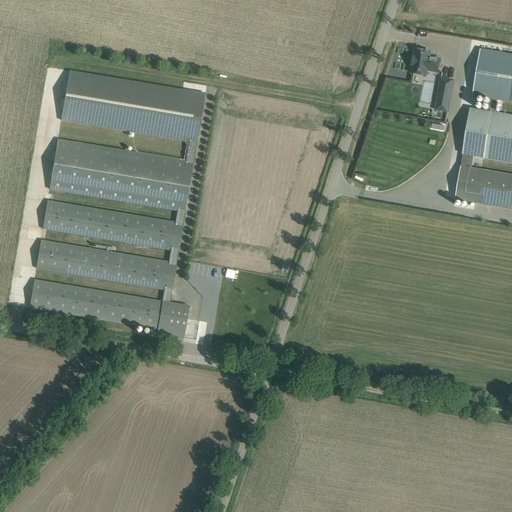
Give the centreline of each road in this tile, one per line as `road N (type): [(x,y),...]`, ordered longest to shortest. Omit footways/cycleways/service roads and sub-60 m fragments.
road 1 (unclassified): [(220,511),(387,0)]
road 2 (track): [(511,413),(0,327)]
